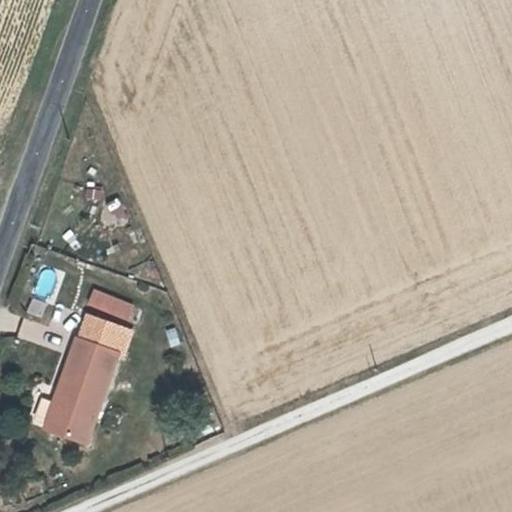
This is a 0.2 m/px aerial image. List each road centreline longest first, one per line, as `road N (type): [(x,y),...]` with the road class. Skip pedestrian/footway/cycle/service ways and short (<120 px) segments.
road 1 (track): [(82,511),(511,327)]
road 2 (tertiary): [(97,0),(0,280)]
